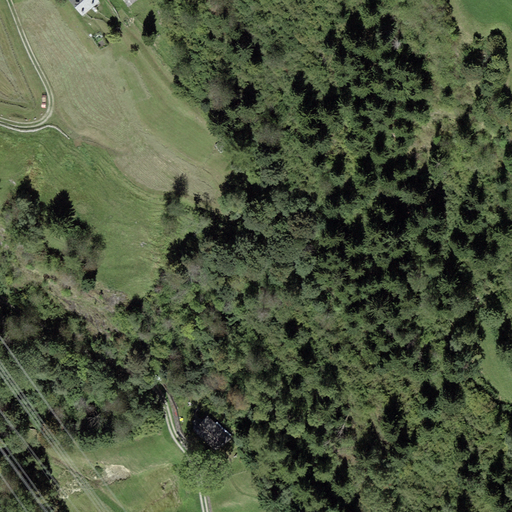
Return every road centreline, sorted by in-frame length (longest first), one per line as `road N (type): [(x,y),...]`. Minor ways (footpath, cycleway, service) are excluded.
road 1 (track): [(203,511),(187,456),(144,380),(0,299)]
road 2 (track): [(0,114),(34,125),(51,110),(52,95),(8,0)]
